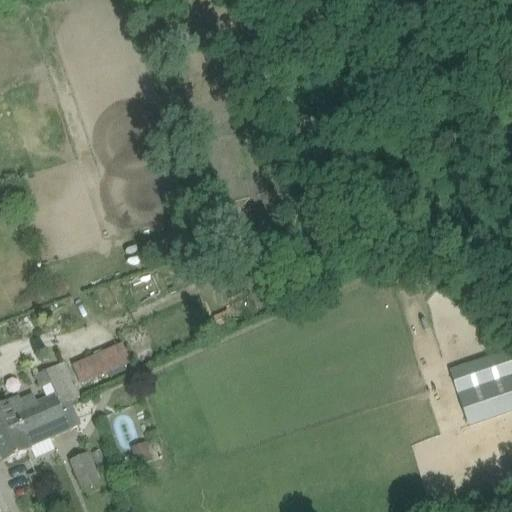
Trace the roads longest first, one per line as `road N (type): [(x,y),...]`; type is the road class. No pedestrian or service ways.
road 1 (track): [(264,137),(319,189),(511,320)]
road 2 (track): [(511,113),(321,124),(264,137)]
road 3 (track): [(264,137),(259,0)]
